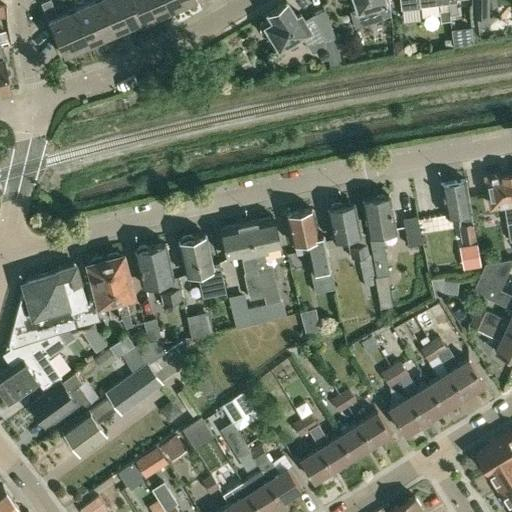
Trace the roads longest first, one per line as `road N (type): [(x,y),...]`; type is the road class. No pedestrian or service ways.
road 1 (residential): [(1,258),(153,214),(511,142)]
road 2 (residential): [(38,104),(256,0)]
road 3 (residential): [(1,258),(38,104)]
